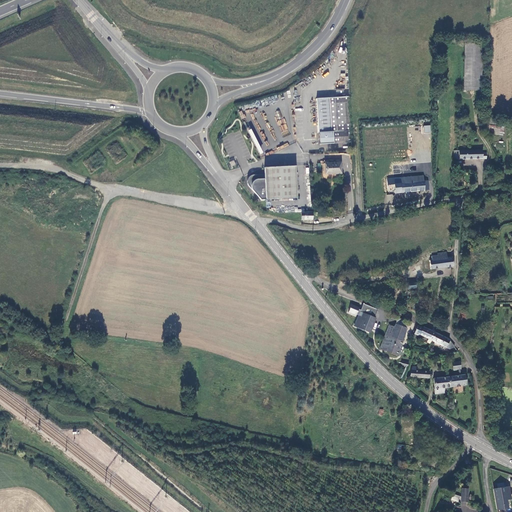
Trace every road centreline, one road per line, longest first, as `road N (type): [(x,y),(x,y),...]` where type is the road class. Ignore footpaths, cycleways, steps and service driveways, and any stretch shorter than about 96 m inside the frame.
road 1 (tertiary): [(302,281),(398,388),(475,443)]
road 2 (unclassified): [(459,199),(329,226),(258,224)]
road 3 (unclassified): [(302,281),(315,278),(448,333)]
road 4 (track): [(112,188),(63,330)]
road 5 (trunk): [(0,93),(149,112)]
road 6 (unclassified): [(448,333),(459,199)]
road 7 (unknown): [(351,221),(344,162),(283,156)]
road 8 (unclassified): [(448,333),(476,377),(475,443)]
